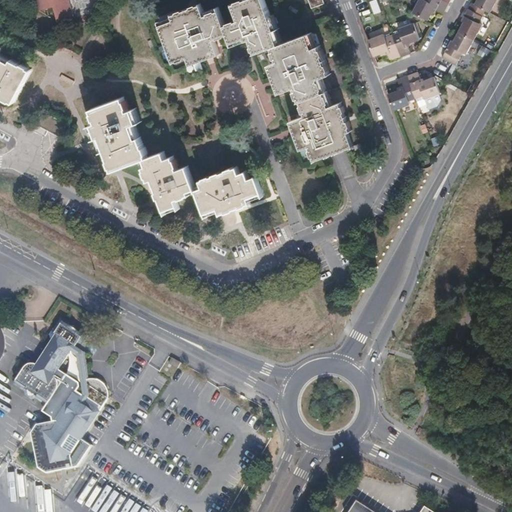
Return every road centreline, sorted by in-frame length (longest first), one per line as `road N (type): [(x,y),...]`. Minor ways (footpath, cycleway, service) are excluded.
road 1 (residential): [(0,162),(22,165),(211,267),(236,271),(346,224),(390,164),(394,139)]
road 2 (primary): [(363,386),(462,146)]
road 3 (primary): [(462,146),(359,336),(333,365)]
road 4 (tertiary): [(346,440),(511,508)]
road 5 (tertiary): [(511,508),(383,430),(367,412)]
road 6 (primary): [(0,244),(148,321)]
road 7 (primary): [(148,321),(289,410)]
road 8 (primary): [(300,376),(148,321)]
road 9 (residential): [(459,0),(429,54),(371,77)]
